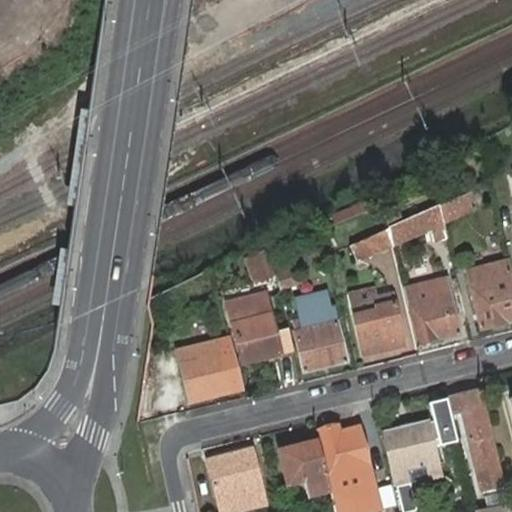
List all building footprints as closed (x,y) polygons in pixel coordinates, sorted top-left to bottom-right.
[(467,195),(437,207),(441,225),(469,212),(465,204),(470,202),(467,195)] [(441,225),(437,207),(385,230),(389,246),(428,233),(432,245),(445,240),(441,225)] [(389,246),(385,230),(346,246),(352,262),(389,246)] [(272,276),(265,245),(241,256),(252,283),(272,276)] [(319,246),(302,251),(306,266),(323,261),(319,246)] [(465,273),(479,330),(511,321),(511,291),(505,263),(465,273)] [(288,269),(274,275),(278,290),(292,286),(288,269)] [(418,345),(456,335),(448,295),(445,281),(414,289),(414,286),(404,289),(418,345)] [(242,368),(280,357),(269,312),(263,290),(227,299),(225,300),(230,321),(242,368)] [(401,346),(390,294),(377,296),(377,298),(375,298),(357,302),(358,306),(350,309),(350,313),(361,355),(401,346)] [(333,314),(301,322),(303,332),(335,324),(333,314)] [(303,332),(301,322),(291,325),(303,373),(344,362),(335,324),(303,332)] [(186,401),(228,390),(221,361),(232,359),(225,332),(215,335),(215,333),(172,344),(173,351),(186,401)] [(239,387),(232,359),(221,361),(228,390),(239,387)] [(447,398),(450,413),(463,410),(483,498),(498,494),(500,499),(504,498),(479,391),(460,395),(447,398)] [(456,440),(450,414),(383,430),(397,500),(412,497),(409,482),(441,473),(435,445),(456,440)] [(384,464),(375,425),(354,429),(363,468),(384,464)] [(363,468),(354,429),(338,433),(337,426),(318,431),(329,480),(326,481),(327,488),(332,508),(344,505),(339,486),(356,482),(356,480),(366,477),(363,468)] [(326,481),(316,441),(278,450),(286,483),(303,478),(307,494),(327,488),(326,481)] [(229,511),(264,504),(251,449),(206,459),(214,497),(217,511),(229,511)] [(486,511),(488,511),(507,508),(504,498),(500,499),(498,494),(483,498),(486,511)]
